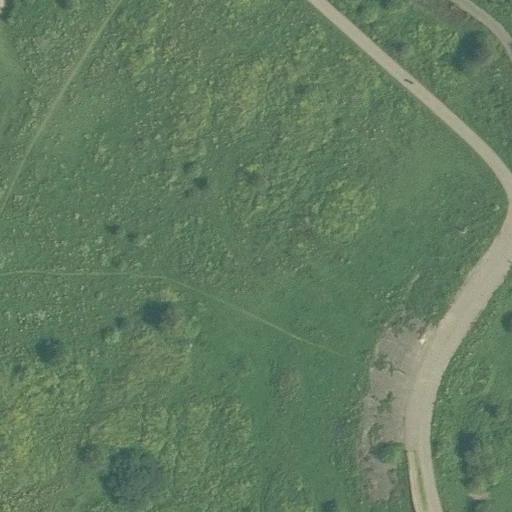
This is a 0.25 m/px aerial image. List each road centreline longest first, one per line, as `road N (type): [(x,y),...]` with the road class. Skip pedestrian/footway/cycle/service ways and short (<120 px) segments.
road 1 (unclassified): [(435,511),(425,393),(511,235)]
road 2 (unclassified): [(511,186),(313,0)]
